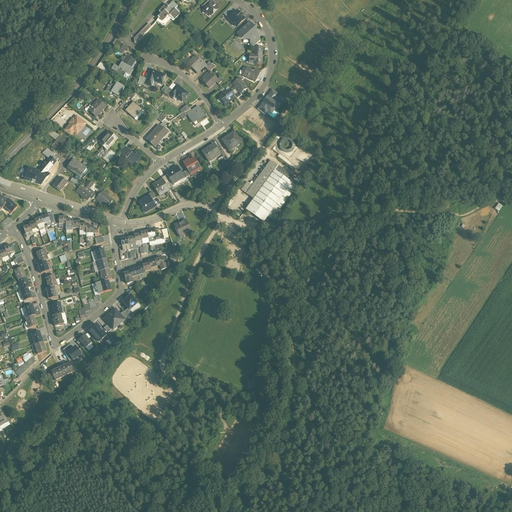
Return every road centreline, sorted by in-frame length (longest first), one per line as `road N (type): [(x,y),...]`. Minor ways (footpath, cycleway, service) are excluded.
road 1 (track): [(254,233),(362,208),(472,216),(511,204)]
road 2 (residential): [(12,227),(54,346),(119,294),(119,269)]
road 3 (secondary): [(129,0),(77,86),(0,165)]
road 4 (residential): [(238,0),(260,18),(273,55),(265,83),(221,127)]
road 5 (track): [(301,368),(290,438),(241,511)]
road 6 (track): [(254,233),(293,283),(301,368)]
road 7 (residential): [(117,222),(151,220),(187,204),(254,233)]
road 8 (residential): [(0,179),(117,222)]
